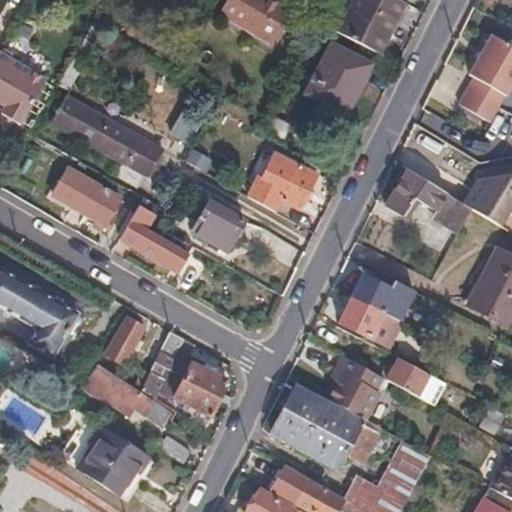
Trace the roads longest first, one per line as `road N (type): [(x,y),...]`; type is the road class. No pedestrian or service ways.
road 1 (residential): [(272,364),(454,0)]
road 2 (residential): [(272,364),(0,214)]
road 3 (residential): [(200,511),(272,364)]
